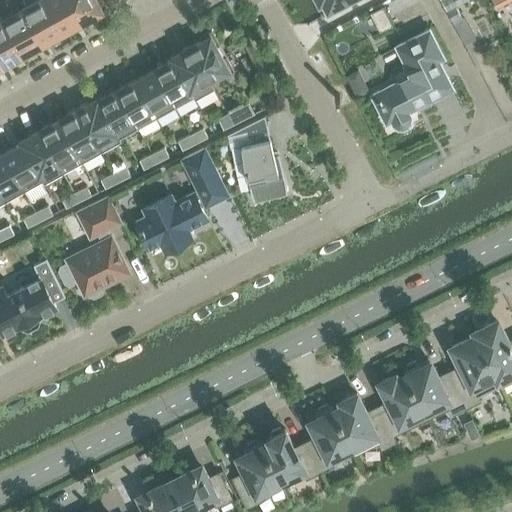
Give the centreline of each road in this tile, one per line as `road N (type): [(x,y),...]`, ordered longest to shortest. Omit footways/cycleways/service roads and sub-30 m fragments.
road 1 (tertiary): [(0,492),(511,239)]
road 2 (residential): [(53,511),(511,283)]
road 3 (residential): [(0,390),(372,203)]
road 4 (residential): [(372,203),(260,0)]
road 5 (residential): [(0,104),(190,0)]
road 6 (residential): [(372,203),(511,137)]
